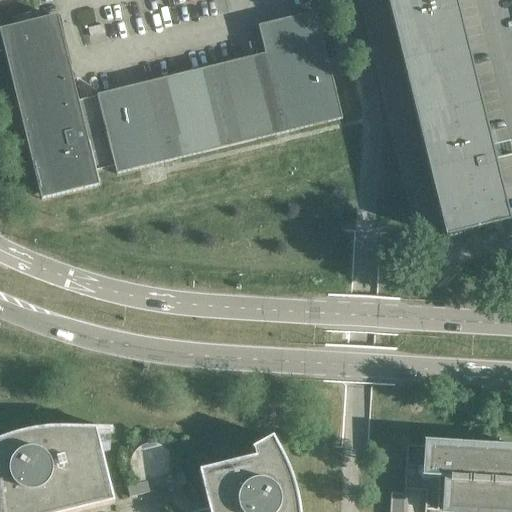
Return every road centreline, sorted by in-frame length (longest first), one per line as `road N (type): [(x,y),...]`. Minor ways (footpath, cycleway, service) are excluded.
road 1 (secondary): [(511,322),(192,304),(69,280),(0,249)]
road 2 (secondary): [(0,308),(65,333),(183,356),(511,374)]
